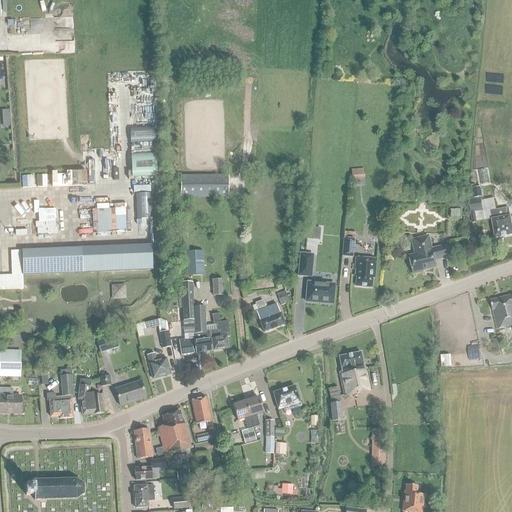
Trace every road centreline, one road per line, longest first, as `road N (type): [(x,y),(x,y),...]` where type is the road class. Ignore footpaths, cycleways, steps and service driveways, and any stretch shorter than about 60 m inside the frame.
road 1 (tertiary): [(115,424),(373,317)]
road 2 (residential): [(386,511),(388,404),(373,317)]
road 3 (tertiary): [(373,317),(511,268)]
